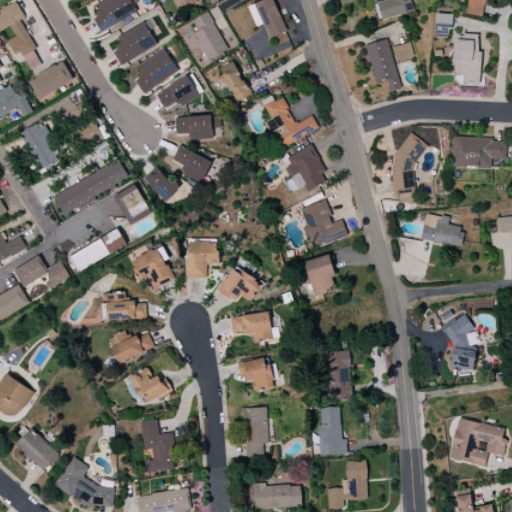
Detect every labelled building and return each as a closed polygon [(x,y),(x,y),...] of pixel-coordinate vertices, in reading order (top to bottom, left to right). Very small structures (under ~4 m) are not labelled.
[(137,14),(130,0),(101,0),(97,2),(102,12),(93,16),(100,31),(137,14)] [(197,1),(196,0),(172,0),(179,12),(197,1)] [(255,27),(264,24),(268,38),(285,33),(275,0),(266,0),(249,5),(255,27)] [(388,0),(374,4),(378,21),(413,12),(409,0),(388,0)] [(468,0),(466,14),(486,18),(489,0),(468,0)] [(30,71),(42,65),(20,20),(24,18),(16,1),(0,8),(0,10),(2,14),(0,15),(0,32),(11,27),(15,37),(7,41),(13,55),(20,51),(30,71)] [(199,31),(192,35),(208,61),(228,49),(206,13),(193,21),(199,31)] [(434,37),(447,38),(448,29),(452,30),(452,15),(435,14),(434,37)] [(121,66),(157,46),(144,22),(117,37),(122,45),(112,50),(121,66)] [(479,86),(481,35),(462,34),(462,41),(454,41),(453,75),(464,75),(463,86),(479,86)] [(374,83),(387,81),(389,92),(399,89),(388,40),(366,45),(374,83)] [(391,48),(396,62),(414,57),(409,43),(391,48)] [(143,94),(178,71),(163,49),(138,66),(143,73),(134,79),(143,94)] [(223,75),(234,103),(250,96),(235,61),(219,67),(223,76),(223,75)] [(73,81),(63,62),(28,81),(38,100),(73,81)] [(180,108),(199,96),(186,75),(156,95),(165,109),(176,102),(180,108)] [(0,104),(0,116),(18,109),(22,117),(32,113),(23,92),(14,95),(11,86),(0,90),(0,103),(0,104)] [(318,129),(311,116),(295,124),(281,96),(263,105),(271,120),(267,122),(280,149),(318,129)] [(189,140),(213,139),(213,129),(220,128),(220,115),(175,118),(176,134),(189,134),(189,140)] [(19,134),(40,172),(59,161),(39,123),(19,134)] [(453,138),(452,167),(491,169),(491,159),(506,160),(506,140),(453,138)] [(202,181),(212,162),(179,146),(172,160),(183,165),(181,171),(202,181)] [(307,193),(328,182),(310,146),(287,158),(291,166),(285,169),(290,179),(287,181),(292,192),(304,186),(307,193)] [(52,196),(62,215),(129,179),(118,160),(52,196)] [(170,209),(185,197),(160,167),(145,179),(170,209)] [(113,197),(129,226),(151,214),(135,185),(113,197)] [(300,208),(306,228),(303,229),(309,248),(347,236),(342,221),(332,223),(325,201),(300,208)] [(420,241),(460,248),(463,228),(447,225),(449,218),(425,214),(420,241)] [(511,237),(511,217),(497,219),(498,234),(510,232),(511,237)] [(127,246),(118,230),(69,256),(78,272),(127,246)] [(0,235),(0,260),(26,249),(20,236),(6,243),(3,235),(0,235)] [(206,279),(207,265),(219,266),(219,243),(187,243),(186,278),(206,279)] [(172,280),(166,261),(168,260),(164,248),(131,260),(138,281),(151,277),(154,286),(172,280)] [(305,261),(312,296),(337,291),(330,256),(305,261)] [(70,279),(61,262),(46,270),(39,257),(13,270),(23,288),(47,275),(50,281),(45,283),(49,290),(70,279)] [(239,296),(251,302),(262,283),(233,267),(218,292),(235,302),(239,296)] [(0,319),(29,304),(19,285),(0,295),(0,319)] [(102,320),(147,319),(146,302),(119,303),(119,294),(107,294),(107,304),(101,304),(102,320)] [(230,318),(232,335),(251,332),(252,343),(270,341),(268,332),(272,331),(269,312),(230,318)] [(472,371),(477,348),(465,346),(469,331),(472,320),(456,316),(445,365),(472,371)] [(148,332),(129,340),(125,331),(108,339),(118,363),(155,348),(148,332)] [(328,401),(352,401),(350,351),(327,352),(328,401)] [(254,393),(275,388),(268,357),(239,364),(243,383),(251,381),(254,393)] [(162,373),(152,379),(147,368),(130,377),(145,406),(171,391),(162,373)] [(33,391),(6,375),(0,384),(0,411),(15,420),(33,391)] [(266,408),(243,409),(245,458),(268,457),(266,408)] [(340,408),(320,408),(321,425),(318,425),(319,456),(347,455),(346,440),(341,440),(340,408)] [(488,453),(503,456),(507,439),(502,438),(504,429),(458,418),(449,459),(484,467),(488,453)] [(146,474),(174,470),(169,434),(159,435),(157,420),(140,422),(144,450),(151,449),(153,460),(144,462),(146,474)] [(15,446),(43,472),(59,455),(31,429),(15,446)] [(55,486),(91,509),(95,501),(105,507),(117,487),(108,481),(103,489),(83,477),(89,468),(72,457),(55,486)] [(344,501),(367,501),(367,462),(346,462),(345,481),(342,481),(342,489),(328,489),(328,510),(344,510),(344,501)] [(253,486),(254,510),(302,507),(301,484),(253,486)] [(137,497),(139,511),(191,511),(188,489),(137,497)]
